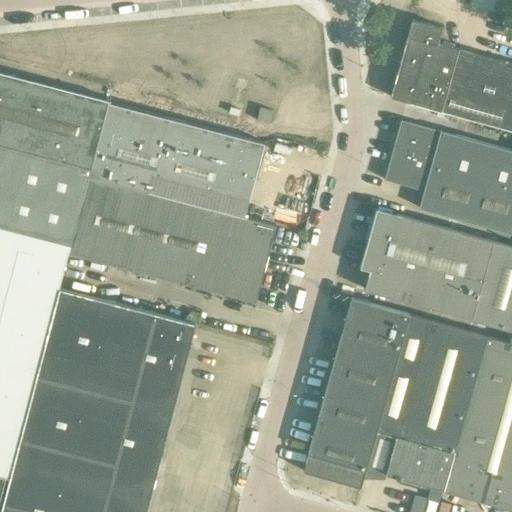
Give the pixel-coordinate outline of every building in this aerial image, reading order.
[(442,27),(412,18),(391,96),(442,110),(459,48),(438,42),(442,27)] [(501,127),(511,88),(511,62),(459,48),(442,110),(486,122),(485,123),(501,127)] [(0,143),(9,146),(27,78),(0,70),(0,143)] [(109,100),(109,99),(27,78),(9,146),(91,167),(109,100)] [(511,88),(501,127),(511,130),(511,88)] [(193,123),(109,100),(91,167),(89,174),(149,190),(153,174),(177,181),(193,123)] [(240,109),(230,106),(229,112),(238,115),(240,109)] [(260,107),(259,110),(257,119),(269,123),(273,110),(260,107)] [(511,149),(401,118),(384,178),(423,189),(419,207),(511,233),(511,149)] [(264,142),(193,123),(177,181),(249,200),(264,142)] [(0,226),(70,245),(89,174),(91,167),(9,146),(0,143),(0,226)] [(276,223),(149,190),(89,174),(70,245),(69,252),(256,301),(276,223)] [(511,329),(511,244),(377,207),(360,266),(370,269),(364,288),(511,329)] [(59,287),(69,252),(70,245),(0,226),(0,337),(43,349),(59,287)] [(195,322),(59,287),(43,349),(29,403),(20,437),(155,474),(195,322)] [(378,431),(409,313),(409,312),(352,296),(303,470),(361,486),(376,430),(378,431)] [(444,489),(487,335),(409,313),(378,431),(396,436),(386,472),(444,489)] [(511,341),(510,341),(487,335),(444,489),(511,508),(511,341)] [(29,403),(43,349),(0,337),(0,473),(6,475),(10,476),(20,437),(29,403)] [(145,511),(155,474),(20,437),(10,476),(0,511),(145,511)]
